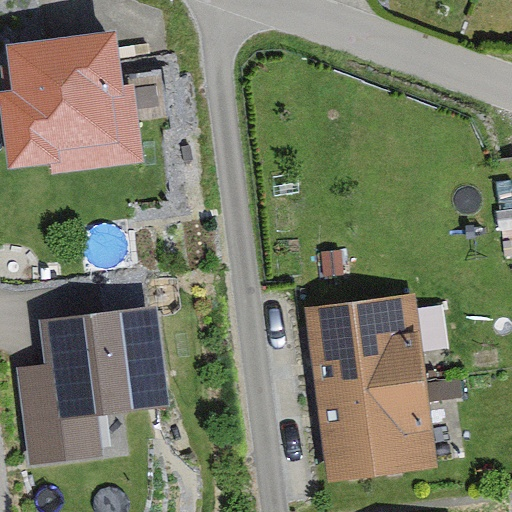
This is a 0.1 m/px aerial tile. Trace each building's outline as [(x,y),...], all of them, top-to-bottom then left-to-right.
[(117,43),(9,57),(15,101),(1,103),(11,179),(52,174),(53,180),(147,169),(137,87),(122,89),(117,43)] [(343,253),(320,256),(322,279),(344,278),(343,253)] [(418,303),(308,316),(318,400),(428,386),(418,303)] [(159,315),(43,332),(50,377),(18,381),(32,472),(109,460),(104,425),(174,414),(159,315)] [(461,383),(428,386),(430,406),(463,402),(461,383)] [(428,386),(318,400),(329,490),(439,476),(430,406),(428,386)]
